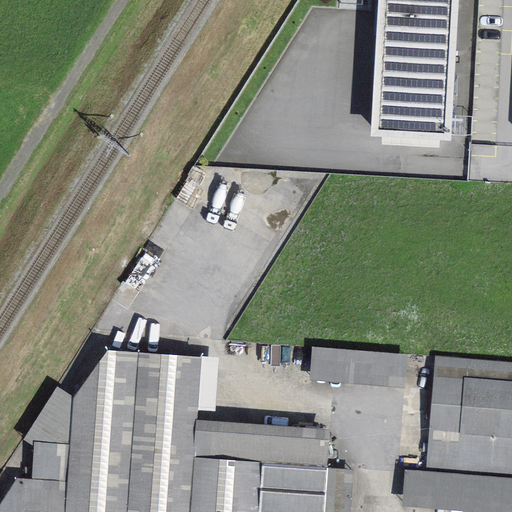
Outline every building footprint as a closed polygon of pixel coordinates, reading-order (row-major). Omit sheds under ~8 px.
[(458,0),(378,0),(371,136),(450,140),(458,0)] [(407,355),(309,347),(307,381),(404,389),(407,355)] [(322,511),(329,429),(196,420),(197,409),(214,411),(218,357),(107,349),(73,400),(57,389),(24,439),(33,445),(31,480),(16,479),(0,505),(0,511),(322,511)] [(511,362),(433,356),(424,472),(511,479),(511,362)] [(464,511),(511,511),(511,479),(424,472),(405,470),(402,507),(464,511)]
